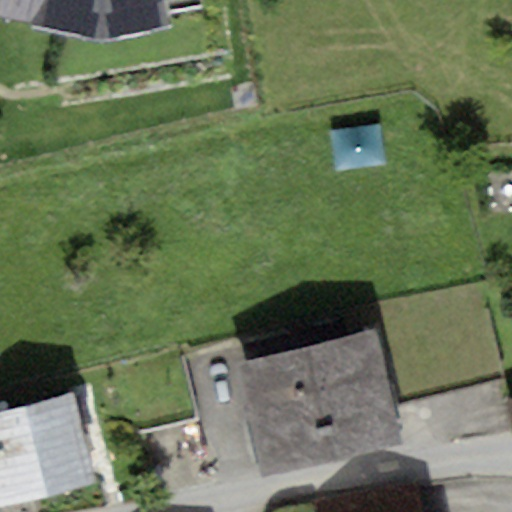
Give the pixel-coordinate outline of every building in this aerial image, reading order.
[(0,0),(0,17),(101,42),(172,28),(167,1),(168,0),(0,0)] [(375,330),(393,404),(501,379),(484,304),(375,330)] [(375,330),(233,364),(260,477),(402,443),(393,404),(375,330)] [(138,433),(197,419),(182,357),(123,371),(138,433)] [(73,391),(0,409),(0,507),(97,482),(73,391)] [(428,511),(421,478),(306,502),(307,511),(428,511)]
